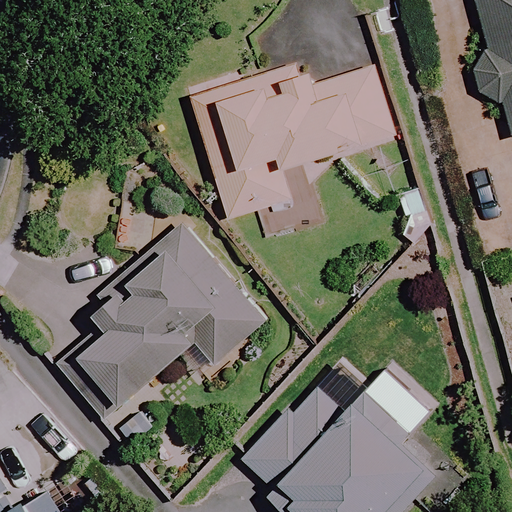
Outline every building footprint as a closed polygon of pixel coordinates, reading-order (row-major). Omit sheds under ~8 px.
[(511,0),(475,0),(491,56),(474,61),(485,102),(500,98),(511,138),(511,0)] [(322,83),(315,61),(191,98),(227,222),(285,205),(276,174),(395,138),(374,68),(322,83)] [(268,325),(186,223),(100,293),(125,324),(82,358),(121,407),(182,358),(200,379),(268,325)] [(347,419),(317,390),(241,468),(286,511),(387,511),(428,470),(361,405),(347,419)] [(0,479),(0,511),(83,511),(65,481),(35,499),(18,469),(0,479)]
